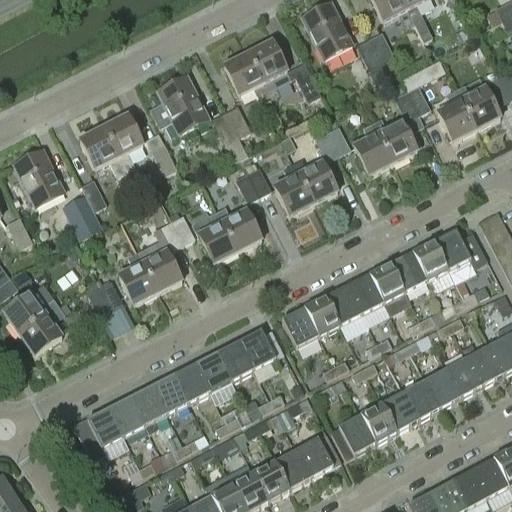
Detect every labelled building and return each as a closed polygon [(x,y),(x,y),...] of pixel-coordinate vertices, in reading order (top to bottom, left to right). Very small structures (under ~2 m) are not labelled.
[(414,30),(397,0),(367,0),(382,29),(398,21),(405,35),(414,30)] [(397,0),(414,30),(423,26),(416,12),(430,5),(427,0),(397,0)] [(500,26),(511,20),(511,5),(494,16),(485,21),(492,32),(501,28),(500,26)] [(330,10),(302,24),(324,66),(351,52),(330,10)] [(511,37),(511,20),(500,26),(501,28),(507,40),(511,37)] [(369,45),(389,83),(397,78),(391,67),(394,65),(381,39),(369,45)] [(389,83),(369,45),(355,52),(375,90),(389,83)] [(271,48),(247,60),(269,104),(279,99),(272,86),(286,78),(271,48)] [(269,104),(247,60),(224,72),(239,102),(254,95),(261,109),(269,104)] [(421,75),(400,87),(406,98),(418,92),(418,93),(428,88),(421,75)] [(308,76),(294,83),(307,110),(309,109),(314,120),(324,115),(318,104),(321,103),(308,76)] [(511,79),(510,76),(499,83),(511,106),(511,108),(511,79)] [(163,109),(149,116),(159,135),(173,129),(179,140),(207,126),(186,83),(157,98),(163,109)] [(511,106),(499,83),(486,89),(499,113),(511,106)] [(399,85),(386,92),(393,105),(405,99),(406,98),(400,87),(399,85)] [(454,96),(475,137),(499,125),(483,95),(469,102),(463,91),(454,96)] [(405,99),(417,123),(430,116),(418,93),(418,92),(406,98),(405,99)] [(475,137),(454,96),(446,100),(451,111),(436,119),(451,149),(475,137)] [(417,123),(405,99),(393,105),(406,129),(417,123)] [(226,118),(245,155),(255,150),(249,139),(251,138),(237,112),(226,118)] [(245,155),(226,118),(212,125),(234,169),(240,166),(248,162),(245,155)] [(102,134),(125,179),(130,186),(135,183),(131,175),(134,174),(127,160),(142,152),(127,121),(102,134)] [(371,130),(392,171),(415,159),(400,129),(386,136),(380,125),(371,130)] [(392,171),(371,130),(362,135),(368,146),(353,154),(368,183),(392,171)] [(338,132),(325,139),(338,164),(351,157),(338,132)] [(125,179),(102,134),(79,146),(95,177),(109,169),(116,183),(125,179)] [(158,139),(144,146),(164,183),(177,176),(158,139)] [(338,164),(325,139),(314,146),(327,170),(338,164)] [(289,143),(281,147),(287,159),(295,154),(289,143)] [(42,157),(13,172),(35,214),(63,200),(42,157)] [(291,170),(312,211),(337,198),(322,169),(306,177),(300,166),(291,170)] [(247,180),(258,174),(256,169),(242,172),(247,180)] [(312,211),(291,170),(282,175),(288,187),(274,194),(288,223),(312,211)] [(258,204),(242,171),(231,177),(236,186),(234,187),(247,210),(258,204)] [(259,174),(258,174),(247,180),(258,204),(271,197),(259,174)] [(94,186),(81,192),(94,218),(107,212),(94,186)] [(79,245),(100,234),(84,203),(63,213),(79,245)] [(215,219),(237,260),(261,248),(245,218),(231,225),(225,213),(215,219)] [(237,260),(215,219),(209,222),(205,218),(191,231),(197,242),(213,272),(237,260)] [(483,238),(502,228),(497,219),(478,229),(483,238)] [(167,223),(182,252),(196,245),(183,221),(176,225),(174,220),(167,223)] [(182,252),(167,223),(164,225),(167,230),(158,234),(170,258),(182,252)] [(20,224),(6,231),(19,257),(33,249),(20,224)] [(502,228),(483,238),(489,248),(507,238),(502,228)] [(433,249),(448,278),(469,267),(473,275),(487,268),(472,240),(460,246),(456,238),(433,249)] [(511,246),(507,238),(489,248),(494,257),(511,247),(511,246)] [(84,247),(77,251),(82,262),(90,258),(84,247)] [(511,247),(494,257),(499,267),(511,260),(511,247)] [(145,255),(136,259),(157,300),(181,288),(166,258),(164,259),(159,249),(145,256),(145,255)] [(433,249),(412,260),(426,289),(448,278),(433,249)] [(157,300),(136,259),(127,264),(132,275),(118,283),(133,313),(157,300)] [(412,260),(390,271),(405,300),(426,289),(412,260)] [(511,260),(499,267),(504,277),(511,272),(511,260)] [(390,271),(368,282),(383,311),(405,300),(390,271)] [(1,272),(0,272),(0,291),(9,286),(10,285),(1,272)] [(368,282),(347,293),(362,322),(383,311),(368,282)] [(9,286),(0,291),(0,307),(18,295),(10,285),(9,286)] [(98,293),(111,318),(123,311),(110,286),(98,293)] [(18,342),(57,313),(41,291),(2,320),(18,342)] [(111,318),(98,293),(86,299),(99,324),(111,318)] [(347,293),(325,304),(340,333),(362,322),(347,293)] [(462,305),(467,313),(478,307),(473,299),(462,305)] [(493,306),(501,322),(511,315),(511,311),(505,299),(493,306)] [(340,333),(325,304),(304,315),(318,344),(340,333)] [(467,313),(462,305),(451,311),(456,319),(467,313)] [(63,321),(57,313),(18,342),(34,364),(60,344),(50,331),(63,321)] [(318,344),(304,315),(281,327),(296,356),(318,344)] [(430,321),(419,327),(424,337),(435,331),(430,321)] [(459,324),(448,330),(453,339),(464,333),(459,324)] [(424,337),(419,327),(407,333),(408,335),(397,341),(401,349),(424,337)] [(488,354),(503,382),(511,377),(511,329),(495,338),(500,348),(488,354)] [(453,339),(448,330),(437,335),(441,344),(453,339)] [(238,350),(252,378),(275,367),(260,338),(238,350)] [(431,350),(426,341),(405,352),(410,362),(431,350)] [(376,350),(380,359),(391,353),(386,344),(376,350)] [(252,378),(238,350),(216,361),(231,389),(252,378)] [(380,359),(376,350),(363,356),(369,365),(380,359)] [(410,362),(405,352),(393,359),(398,368),(410,362)] [(503,382),(488,354),(467,366),(482,394),(503,382)] [(216,361),(195,372),(209,400),(231,389),(216,361)] [(333,373),(338,382),(349,375),(345,366),(333,373)] [(482,394),(467,366),(446,377),(460,405),(482,394)] [(373,369),(361,375),(366,384),(377,378),(373,369)] [(195,372),(173,383),(188,411),(209,400),(195,372)] [(338,382),(333,373),(322,379),(326,388),(338,382)] [(366,384),(361,375),(350,381),(355,390),(366,384)] [(446,377),(424,389),(439,417),(460,405),(446,377)] [(188,411),(173,383),(152,394),(166,422),(188,411)] [(424,389),(403,400),(418,428),(439,417),(424,389)] [(329,392),(317,398),(322,407),(333,401),(329,392)] [(166,422),(152,394),(130,405),(144,433),(166,422)] [(418,428),(403,400),(381,412),(396,440),(418,428)] [(268,407),(273,415),(284,409),(279,401),(268,407)] [(144,433),(130,405),(109,416),(123,444),(144,433)] [(273,415),(268,407),(257,412),(262,421),(273,415)] [(300,408),(275,420),(283,436),(296,430),(293,423),(305,417),(300,408)] [(381,412),(360,423),(375,451),(396,440),(381,412)] [(225,429),(229,438),(251,427),(244,415),(223,426),(226,429),(225,429)] [(123,444),(109,416),(86,428),(87,429),(74,436),(92,470),(106,462),(102,455),(123,444)] [(273,433),(273,434),(276,440),(283,436),(275,420),(268,424),(273,433)] [(375,451),(360,423),(330,439),(345,467),(375,451)] [(265,426),(253,432),(257,441),(265,437),(270,434),(266,425),(265,426)] [(229,438),(225,429),(214,435),(219,443),(229,438)] [(257,441),(253,432),(243,437),(248,446),(257,441)] [(170,456),(159,462),(164,472),(186,461),(182,452),(176,441),(165,447),(170,456)] [(295,459),(309,486),(341,469),(326,442),(295,459)] [(215,463),(217,466),(238,455),(232,443),(222,448),(211,454),(215,463)] [(193,446),(182,452),(186,461),(199,455),(193,446)] [(150,469),(139,475),(143,483),(164,472),(159,462),(154,451),(143,457),(150,469)] [(215,463),(211,454),(200,460),(204,468),(215,463)] [(511,492),(511,456),(494,466),(509,494),(511,492)] [(309,486),(295,459),(272,471),(287,498),(309,486)] [(509,494),(494,466),(473,478),(488,506),(509,494)] [(179,470),(168,477),(172,486),(184,480),(179,470)] [(272,471),(252,482),(266,509),(287,498),(272,471)] [(143,483),(139,475),(127,481),(132,489),(143,483)] [(172,486),(168,477),(157,482),(163,492),(172,486)] [(473,478),(452,489),(463,511),(476,511),(488,506),(473,478)] [(261,511),(266,509),(252,482),(230,493),(240,511),(261,511)] [(0,511),(3,511),(15,505),(1,484),(0,484),(0,511)] [(150,500),(144,489),(116,503),(122,511),(142,511),(139,506),(150,500)] [(463,511),(452,489),(431,500),(436,511),(463,511)] [(240,511),(230,493),(209,505),(212,511),(240,511)] [(436,511),(431,500),(409,511),(436,511)] [(162,511),(186,511),(183,502),(162,511)]
